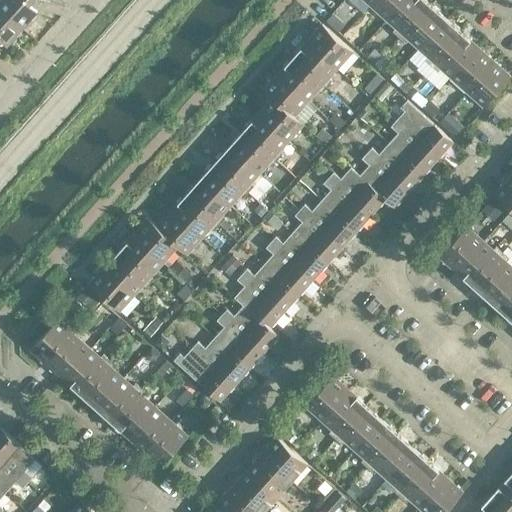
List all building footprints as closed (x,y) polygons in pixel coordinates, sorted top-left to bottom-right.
[(0,0),(0,7),(22,27),(38,10),(30,3),(32,0),(0,0)] [(373,0),(370,4),(386,19),(403,0),(373,0)] [(425,0),(403,0),(386,19),(396,28),(393,31),(399,37),(429,3),(425,0)] [(429,3),(399,37),(406,43),(409,39),(418,48),(446,18),(429,3)] [(0,53),(1,53),(0,52),(0,44),(3,41),(7,44),(22,27),(0,7),(0,53)] [(446,18),(418,48),(428,56),(425,60),(431,66),(462,32),(446,18)] [(352,51),(322,24),(307,41),(337,68),(352,51)] [(462,32),(431,66),(438,72),(441,68),(451,77),(478,47),(462,32)] [(337,68),(307,41),(293,57),(326,87),(332,81),(329,78),(337,68)] [(478,47),(451,77),(467,91),(494,61),(478,47)] [(326,87),(293,57),(278,73),(308,100),(317,91),(320,94),(326,87)] [(494,61),(467,91),(484,106),(511,76),(494,61)] [(308,100),(278,73),(264,89),(303,124),(294,116),(308,100)] [(303,124),(264,89),(263,90),(272,98),(258,113),(288,140),(303,124)] [(453,141),(407,100),(401,107),(404,110),(396,120),(438,158),(453,141)] [(449,111),(441,121),(458,135),(466,124),(449,111)] [(288,140),(258,113),(244,130),(277,160),(283,153),(280,150),(288,140)] [(438,158),(396,120),(391,126),(398,132),(389,143),(423,174),(438,158)] [(277,160),(244,130),(229,146),(259,173),(268,164),(271,167),(277,160)] [(423,174),(389,143),(379,153),(372,147),(367,152),(409,190),(423,174)] [(259,173),(229,146),(215,162),(248,192),(254,186),(251,183),(259,173)] [(409,190),(367,152),(362,158),(369,165),(360,175),(394,206),(409,190)] [(248,192),(215,162),(200,178),(230,205),(239,196),(242,199),(248,192)] [(334,172),(329,177),(371,214),(385,199),(394,207),(394,206),(360,175),(351,167),(341,178),(334,172)] [(511,179),(506,174),(500,181),(504,184),(495,194),(511,209),(511,179)] [(371,214),(329,177),(324,183),(331,189),(322,199),(356,230),(371,214)] [(230,205),(200,178),(186,194),(219,225),(225,218),(222,215),(230,205)] [(219,225),(186,194),(171,210),(201,238),(210,228),(214,231),(219,225)] [(305,204),(300,209),(342,246),(356,230),(322,199),(312,210),(305,204)] [(511,213),(495,199),(475,223),(501,245),(511,232),(511,213)] [(342,246),(300,209),(295,215),(302,221),(293,232),(327,263),(342,246)] [(201,238),(171,210),(157,226),(178,246),(186,254),(201,238)] [(178,246),(157,226),(148,218),(133,235),(164,262),(178,246)] [(466,226),(439,256),(456,271),(483,241),(466,226)] [(276,236),(271,241),(313,279),(327,263),(293,232),(283,242),(276,236)] [(164,262),(133,235),(119,251),(152,281),(158,274),(155,271),(164,262)] [(313,279),(271,241),(266,247),(273,254),(264,264),(298,295),(313,279)] [(483,241),(456,271),(472,285),(502,252),(496,246),(493,249),(483,241)] [(152,281),(119,251),(104,267),(134,294),(143,284),(146,288),(152,281)] [(502,252),(472,285),(488,300),(511,273),(511,266),(506,261),(509,258),(502,252)] [(247,268),(242,274),(284,311),(298,295),(264,264),(255,275),(247,268)] [(134,294),(104,267),(89,284),(119,311),(134,294)] [(511,273),(488,300),(505,314),(511,306),(511,273)] [(284,311),(242,274),(237,279),(244,286),(235,297),(244,305),(278,335),(279,335),(270,327),(284,311)] [(375,297),(366,307),(377,317),(386,307),(375,297)] [(227,309),(222,314),(264,352),(278,335),(244,305),(234,315),(227,309)] [(43,323),(49,329),(31,349),(47,364),(74,334),(51,313),(43,323)] [(264,352),(222,314),(217,320),(224,326),(214,337),(249,368),(264,352)] [(74,334),(47,364),(63,379),(91,348),(74,334)] [(198,341),(193,346),(235,384),(249,368),(214,337),(205,347),(198,341)] [(180,352),(174,360),(220,401),(235,384),(193,346),(184,356),(180,352)] [(91,348),(63,379),(80,393),(110,359),(103,354),(100,357),(91,348)] [(110,359),(80,393),(96,408),(123,377),(113,369),(116,365),(110,359)] [(333,375),(306,405),(322,420),(349,390),(333,375)] [(123,377),(96,408),(112,422),(142,388),(135,382),(132,386),(123,377)] [(142,388),(112,422),(128,436),(155,406),(146,398),(149,394),(142,388)] [(349,390),(322,420),(332,429),(329,432),(335,438),(366,404),(349,390)] [(366,404),(335,438),(342,444),(345,441),(355,449),(382,419),(366,404)] [(155,406),(128,436),(144,451),(171,421),(155,406)] [(382,419),(355,449),(364,458),(361,461),(368,467),(398,433),(382,419)] [(171,421),(144,451),(161,466),(188,436),(171,421)] [(36,459),(1,428),(0,428),(0,456),(28,482),(33,477),(26,470),(36,459)] [(398,433),(368,467),(374,473),(377,469),(387,478),(414,448),(398,433)] [(308,463),(277,436),(268,447),(265,444),(259,450),(293,480),(308,463)] [(414,448),(387,478),(396,487),(393,490),(400,496),(430,462),(414,448)] [(293,480),(259,450),(253,457),(256,460),(248,469),(278,496),(293,480)] [(28,482),(0,456),(0,486),(6,492),(16,481),(23,488),(28,482)] [(430,462),(400,496),(406,502),(410,498),(419,507),(446,477),(430,462)] [(264,511),(278,496),(248,469),(239,479),(236,476),(230,483),(262,511),(264,511)] [(446,477),(419,507),(424,511),(445,511),(463,492),(446,477)] [(511,511),(511,486),(505,481),(491,497),(508,511),(511,511)] [(262,511),(230,483),(224,489),(227,492),(219,502),(230,511),(262,511)] [(508,511),(491,497),(477,511),(508,511)] [(94,511),(81,500),(70,511),(94,511)] [(230,511),(219,502),(209,511),(230,511)]
